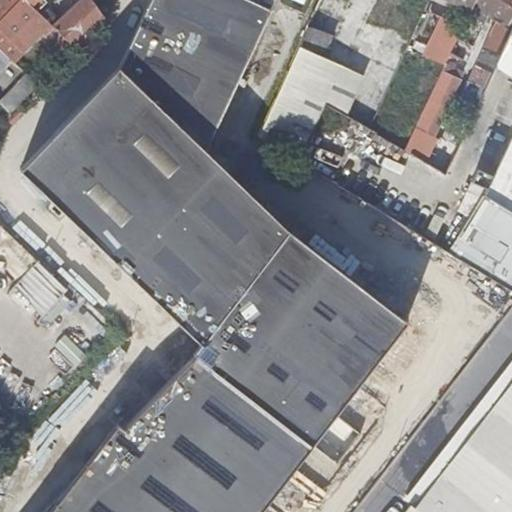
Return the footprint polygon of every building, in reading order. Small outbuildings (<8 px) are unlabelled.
[(43,37),(67,59),(77,49),(54,28),(43,18),(33,9),(22,0),(0,0),(0,49),(12,61),(15,63),(43,37)] [(273,12),(247,0),(151,0),(119,68),(21,173),(158,302),(255,200),(205,153),(273,12)] [(22,0),(33,9),(40,1),(39,0),(22,0)] [(77,49),(105,19),(92,0),(83,0),(60,22),(54,28),(77,49)] [(443,0),(471,13),(477,0),(443,0)] [(495,68),(511,30),(511,0),(477,0),(471,13),(466,23),(476,29),(482,28),(488,17),(501,25),(492,39),(489,39),(468,84),(484,92),(495,68)] [(43,18),(54,28),(60,22),(49,11),(43,18)] [(333,38),(308,27),(298,47),(323,59),(333,38)] [(511,30),(495,68),(511,78),(511,30)] [(258,139),(298,162),(325,104),(347,115),(364,78),(323,59),(298,47),(258,139)] [(0,73),(12,61),(0,49),(0,73)] [(464,59),(453,53),(447,65),(459,71),(464,59)] [(447,65),(407,152),(425,163),(426,164),(436,142),(434,137),(465,74),(459,71),(447,65)] [(1,105),(13,117),(41,87),(29,76),(1,105)] [(479,101),(484,92),(468,84),(463,94),(479,101)] [(340,186),(415,231),(447,178),(445,177),(373,133),(340,186)] [(490,193),(486,202),(511,217),(511,147),(498,178),(490,193)] [(490,193),(498,178),(484,170),(475,186),(490,193)] [(511,290),(511,217),(486,202),(481,199),(447,178),(415,231),(511,290)] [(255,200),(158,302),(204,347),(195,356),(196,357),(90,466),(61,439),(0,501),(0,511),(260,511),(289,476),(321,500),(383,419),(351,394),(407,322),(291,234),(255,200)] [(0,219),(0,243),(4,239),(16,251),(9,258),(23,272),(12,282),(48,318),(58,308),(54,305),(69,289),(0,219)] [(75,359),(83,351),(67,335),(59,342),(75,359)] [(416,508),(511,386),(511,363),(405,500),(412,505),(416,508)] [(511,511),(511,386),(416,508),(412,505),(406,511),(511,511)]
